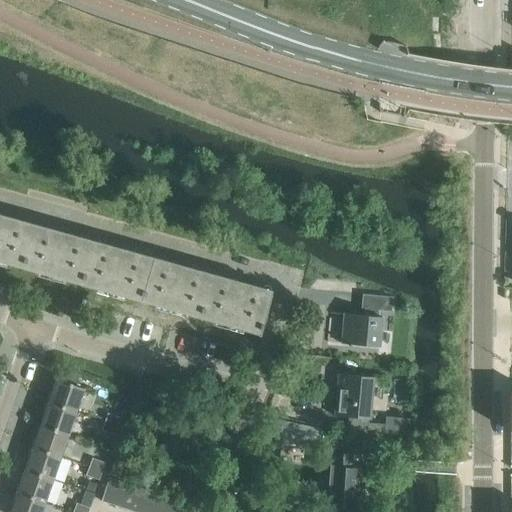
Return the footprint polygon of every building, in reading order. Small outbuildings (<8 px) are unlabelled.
[(268,294),(0,219),(0,261),(257,334),(256,335),(257,335),(269,294),(268,293),(268,294)] [(364,315),(343,313),(341,343),(378,347),(381,317),(378,316),(378,310),(390,311),(392,297),(361,295),(360,308),(364,309),(364,315)] [(347,432),(383,435),(392,436),(393,425),(357,422),(357,418),(369,419),(372,377),(338,374),(334,416),(351,417),(350,421),(347,421),(347,432)] [(56,379),(48,402),(76,411),(83,388),(56,379)] [(48,402),(40,424),(68,434),(76,411),(48,402)] [(107,413),(104,422),(117,426),(120,418),(107,413)] [(285,421),(282,439),(317,445),(320,429),(285,421)] [(117,426),(104,422),(101,430),(114,435),(117,426)] [(40,424),(32,447),(60,457),(68,434),(40,424)] [(322,435),(321,445),(342,447),(343,437),(322,435)] [(32,447),(24,470),(52,480),(60,457),(32,447)] [(351,469),(352,455),(323,452),(322,467),(330,468),(327,503),(317,502),(315,511),(363,511),(364,506),(353,505),(356,469),(351,469)] [(92,458),(89,467),(101,471),(105,463),(92,458)] [(113,462),(109,475),(118,478),(122,464),(113,462)] [(101,471),(89,467),(86,475),(98,480),(101,471)] [(24,470),(16,493),(44,502),(52,480),(24,470)] [(101,501),(112,505),(120,482),(109,479),(109,478),(108,478),(101,501)] [(112,505),(124,509),(131,486),(120,482),(112,505)] [(124,509),(134,511),(135,511),(143,489),(131,486),(124,509)] [(135,511),(148,511),(154,493),(143,489),(135,511)] [(40,511),(44,502),(16,493),(9,511),(40,511)] [(148,511),(160,511),(166,497),(154,493),(148,511)] [(160,511),(173,511),(177,501),(166,497),(160,511)] [(173,511),(186,511),(189,504),(177,501),(173,511)] [(76,503),(73,511),(87,511),(89,508),(76,503)]
